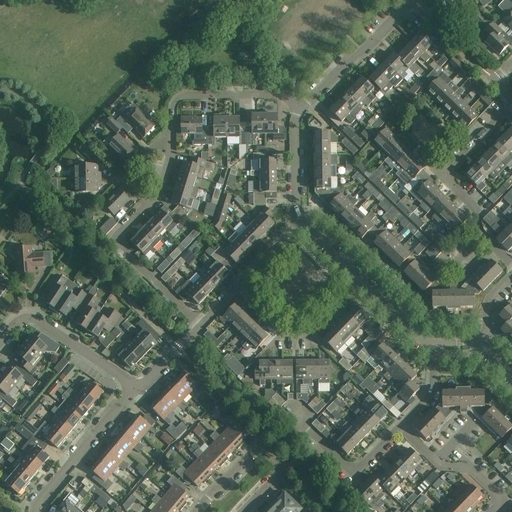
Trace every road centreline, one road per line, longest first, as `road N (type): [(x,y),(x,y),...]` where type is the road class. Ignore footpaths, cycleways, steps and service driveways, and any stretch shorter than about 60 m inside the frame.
road 1 (residential): [(201,325),(117,240),(149,202)]
road 2 (residential): [(245,511),(277,474),(264,452),(246,458),(196,511)]
road 3 (residential): [(0,334),(34,317),(137,392)]
road 4 (residential): [(239,281),(289,334),(308,331),(358,279)]
road 5 (residential): [(475,235),(475,212),(449,166),(511,104)]
road 6 (residential): [(171,134),(185,94),(298,100)]
road 7 (residential): [(34,504),(137,392)]
road 8 (residential): [(298,100),(398,15),(403,0)]
road 9 (residential): [(307,429),(354,470),(400,425)]
road 10 (residential): [(298,225),(298,100)]
